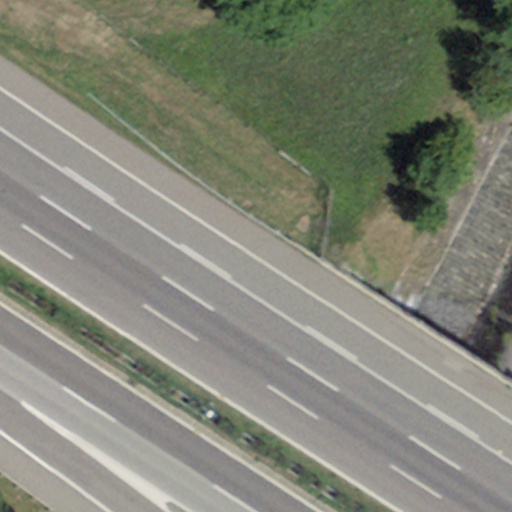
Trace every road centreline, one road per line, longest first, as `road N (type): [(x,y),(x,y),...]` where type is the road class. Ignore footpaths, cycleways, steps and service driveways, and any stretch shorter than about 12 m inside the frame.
road 1 (motorway): [(494,511),(0,191)]
road 2 (motorway): [(0,344),(254,511)]
road 3 (motorway): [(0,398),(140,511)]
road 4 (unclassified): [(511,390),(445,511)]
